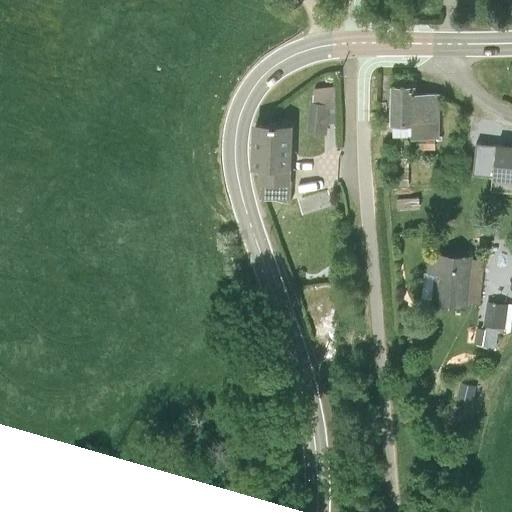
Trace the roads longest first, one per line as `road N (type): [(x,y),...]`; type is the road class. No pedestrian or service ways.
road 1 (secondary): [(316,511),(307,398),(237,174),(240,111),(255,83),(304,50),(446,44)]
road 2 (track): [(466,511),(488,393),(511,350)]
